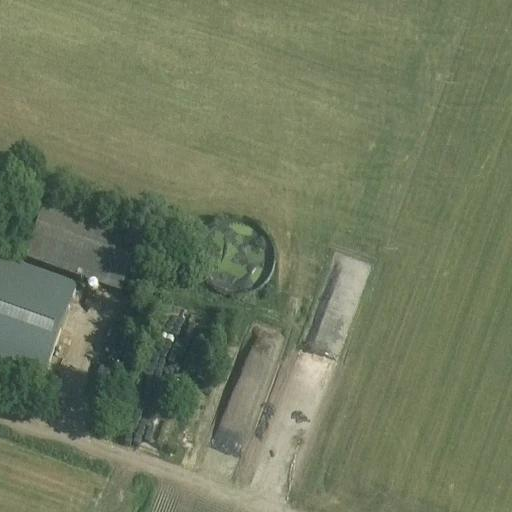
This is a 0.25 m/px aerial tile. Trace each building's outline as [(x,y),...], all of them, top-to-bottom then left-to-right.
[(121,297),(143,236),(50,202),(27,263),(121,297)] [(0,256),(7,260),(12,247),(0,242),(0,256)] [(0,376),(31,387),(66,288),(0,264),(0,376)] [(175,330),(165,364),(184,370),(194,335),(175,330)] [(267,443),(298,456),(315,417),(300,410),(306,395),(291,389),(267,443)] [(231,486),(253,398),(233,393),(210,481),(231,486)] [(174,463),(192,464),(194,441),(176,440),(174,463)]
